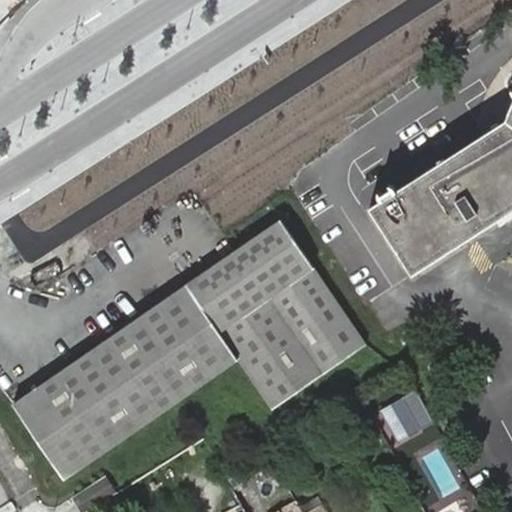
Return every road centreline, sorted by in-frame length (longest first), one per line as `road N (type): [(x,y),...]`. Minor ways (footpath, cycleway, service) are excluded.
road 1 (primary): [(0,185),(289,0)]
road 2 (primary): [(175,0),(0,112)]
